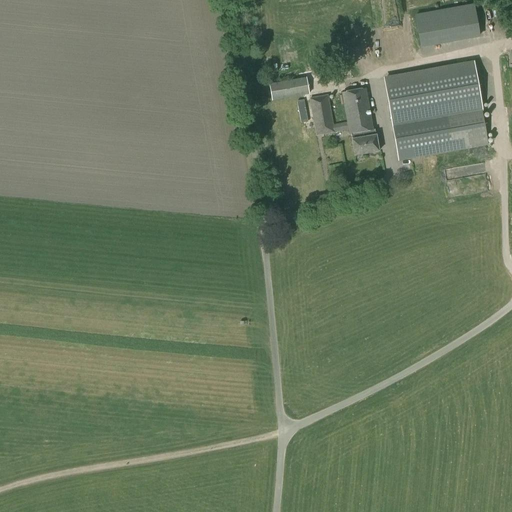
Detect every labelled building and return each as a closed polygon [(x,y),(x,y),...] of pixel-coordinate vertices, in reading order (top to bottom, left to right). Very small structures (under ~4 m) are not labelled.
[(419,47),(480,38),(474,4),(414,14),(419,47)] [(400,159),(488,145),(473,65),(385,79),(400,159)] [(272,102),(309,95),(306,78),(269,85),(272,102)] [(373,130),(366,89),(341,93),(347,123),(333,125),(328,96),(309,99),(316,136),(348,130),(349,135),(351,134),(355,155),(378,151),(375,135),(374,130),(373,130)] [(487,175),(484,163),(445,170),(447,182),(487,175)]
